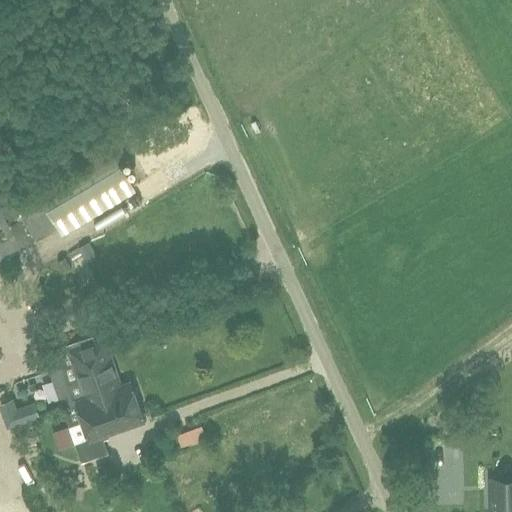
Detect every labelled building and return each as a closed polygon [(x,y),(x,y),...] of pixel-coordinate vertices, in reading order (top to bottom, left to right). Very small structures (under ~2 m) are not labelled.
[(106,143),(33,187),(60,231),(133,187),(106,143)] [(87,402),(119,390),(115,377),(116,376),(103,338),(69,350),(73,361),(59,365),(73,403),(86,398),(87,402)] [(86,398),(73,403),(62,406),(75,444),(143,421),(139,411),(143,407),(138,393),(132,391),(129,383),(128,383),(129,387),(119,390),(87,402),(86,398)] [(0,403),(8,426),(38,415),(34,404),(16,411),(12,399),(0,403)] [(203,426),(178,435),(183,447),(207,438),(203,426)] [(317,511),(335,511),(362,499),(344,461),(303,482),(317,511)] [(511,511),(511,478),(493,479),(491,479),(491,511),(511,511)]
